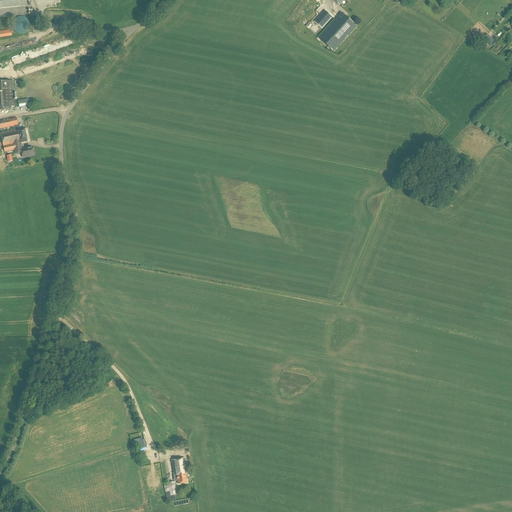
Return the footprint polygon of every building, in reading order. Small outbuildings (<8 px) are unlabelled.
[(27,3),(26,0),(10,0),(0,1),(0,17),(28,15),(28,10),(31,10),(31,3),(27,3)] [(303,0),(286,19),(291,24),(292,23),(296,26),(302,20),(310,28),(316,21),(309,14),(322,0),(303,0)] [(324,10),(316,20),(323,26),(332,17),(324,10)] [(333,51),(356,26),(342,13),(319,38),(333,51)] [(21,34),(22,34),(24,33),(25,33),(26,32),(27,31),(28,30),(29,29),(30,27),(30,26),(30,24),(29,23),(29,21),(28,20),(27,19),(26,18),(25,17),(23,17),(22,17),(21,17),(19,17),(18,17),(16,18),(15,19),(14,20),(13,21),(13,22),(13,24),(12,25),(13,27),(13,28),(13,29),(14,31),(15,32),(17,33),(18,33),(19,34),(21,34)] [(491,46),(495,41),(487,35),(483,40),(491,46)] [(0,110),(15,110),(13,81),(0,81),(0,110)] [(21,142),(21,143),(27,141),(24,128),(19,129),(17,118),(0,121),(0,130),(0,131),(14,128),(14,130),(0,133),(4,152),(15,150),(16,150),(15,144),(21,142)] [(22,149),(21,143),(21,142),(15,144),(16,150),(15,150),(16,154),(21,153),(22,157),(34,155),(32,147),(22,149)] [(134,441),(136,446),(138,446),(139,449),(147,447),(145,439),(143,440),(142,438),(134,440),(134,441)] [(187,483),(186,474),(187,474),(185,458),(171,460),(174,476),(176,475),(176,476),(177,476),(178,484),(187,483)] [(170,491),(165,492),(167,501),(172,501),(176,500),(175,495),(171,495),(170,491)]
